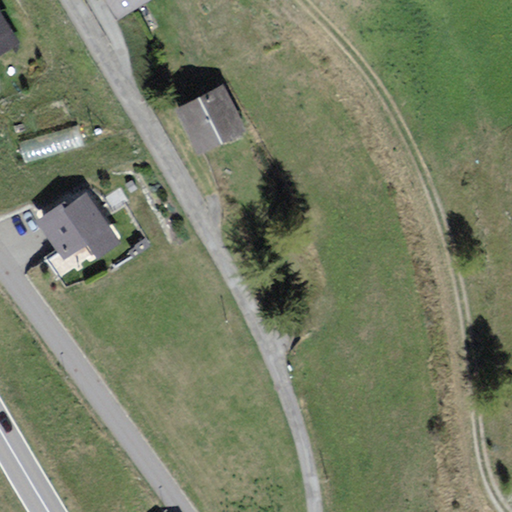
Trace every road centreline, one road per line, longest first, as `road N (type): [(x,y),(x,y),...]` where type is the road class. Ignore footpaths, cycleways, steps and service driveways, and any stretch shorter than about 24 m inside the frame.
road 1 (residential): [(69,0),(225,263),(275,368),(314,511)]
road 2 (track): [(506,511),(481,458),(469,341),(444,229),(381,98),(296,0)]
road 3 (residential): [(185,511),(0,261)]
